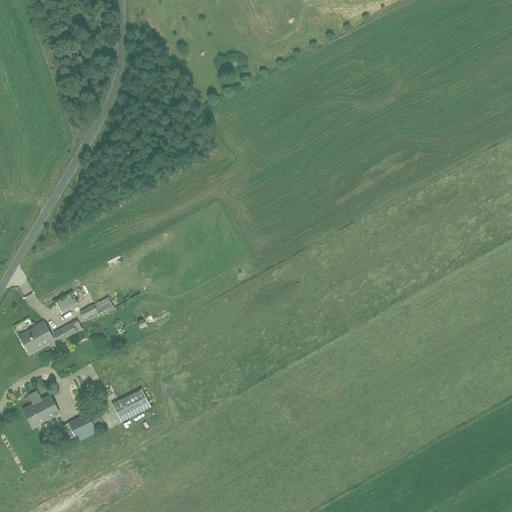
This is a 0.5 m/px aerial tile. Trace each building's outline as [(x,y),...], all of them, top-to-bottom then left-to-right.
[(61,313),(79,304),(78,302),(90,296),(84,284),(71,291),(72,293),(55,302),(61,313)] [(115,309),(109,298),(110,297),(108,294),(101,298),(102,301),(94,305),(93,305),(79,312),(83,320),(97,312),(100,317),(115,309)] [(77,333),(83,330),(77,320),(71,323),(72,324),(53,334),(58,343),(76,332),(77,333)] [(53,340),(43,322),(38,325),(38,327),(35,329),(34,328),(19,336),(29,354),(53,340)] [(121,422),(150,407),(141,389),(112,404),(121,422)] [(42,426),(47,423),(46,421),(59,414),(50,395),(23,410),(33,428),(41,424),(42,426)] [(77,441),(93,434),(93,433),(91,429),(96,426),(103,423),(96,410),(68,423),(69,425),(62,427),(69,442),(76,439),(77,441)]
